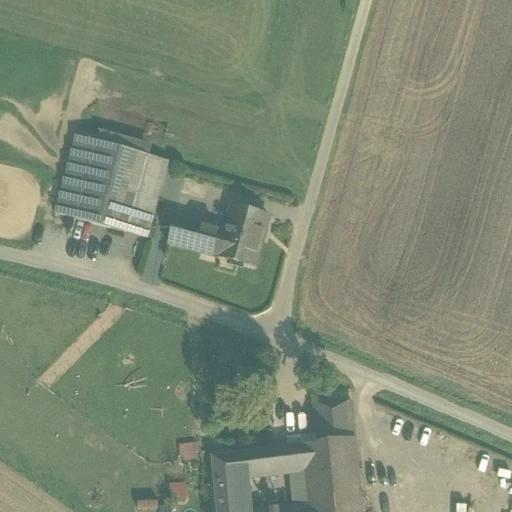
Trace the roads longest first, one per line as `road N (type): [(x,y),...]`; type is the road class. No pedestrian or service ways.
road 1 (residential): [(0,253),(364,365),(511,427)]
road 2 (track): [(364,0),(269,334)]
